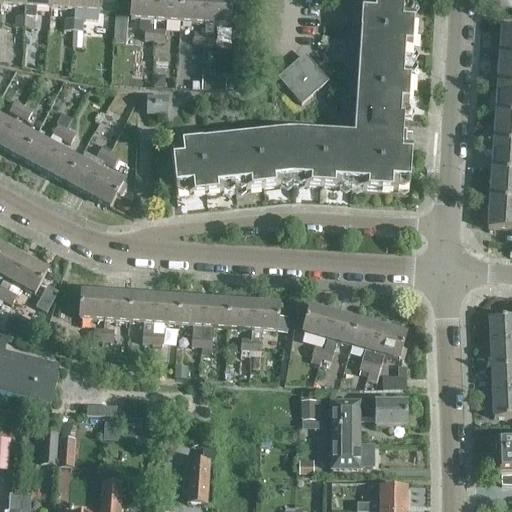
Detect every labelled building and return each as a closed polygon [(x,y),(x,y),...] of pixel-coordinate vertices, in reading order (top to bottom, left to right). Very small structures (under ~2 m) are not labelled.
[(25,9),(25,0),(1,0),(1,8),(25,9)] [(25,0),(25,9),(24,19),(24,30),(32,31),(34,10),(49,11),(49,0),(25,0)] [(49,0),(49,11),(73,12),(73,0),(49,0)] [(73,0),(73,12),(74,12),(98,14),(99,0),(73,0)] [(131,0),(130,22),(155,24),(157,0),(131,0)] [(157,0),(155,24),(180,25),(181,0),(157,0)] [(181,0),(180,25),(205,27),(206,0),(181,0)] [(232,1),(212,0),(206,0),(205,27),(230,28),(232,1)] [(172,155),(175,193),(175,195),(188,193),(189,199),(223,196),(222,192),(246,190),(246,193),(280,189),(280,186),(292,184),(305,186),(305,189),(339,191),(339,187),(363,189),(362,193),(396,195),(397,189),(409,189),(412,151),(401,150),(403,110),(408,111),(410,76),(407,76),(408,53),(412,53),(414,19),(408,19),(409,6),(369,4),(369,9),(362,8),(354,139),(294,136),(288,136),(176,147),(177,154),(172,155)] [(15,30),(24,31),(24,30),(24,19),(15,19),(15,30)] [(73,34),(74,22),(64,22),(63,34),(73,34)] [(74,22),(73,34),(82,35),(83,23),(74,22)] [(511,31),(501,31),(499,60),(511,61),(511,31)] [(154,45),(155,33),(145,32),(144,44),(154,45)] [(155,33),(154,45),(164,45),(165,33),(155,33)] [(203,48),(204,36),(194,35),(193,47),(203,48)] [(204,36),(203,48),(213,49),(214,36),(204,36)] [(511,61),(499,60),(497,89),(511,89),(511,61)] [(301,107),(328,83),(313,67),(306,66),(287,82),(286,90),(301,107)] [(234,77),(209,76),(209,89),(233,90),(234,77)] [(495,117),(511,118),(511,89),(497,89),(495,117)] [(147,117),(166,118),(167,101),(148,101),(147,117)] [(18,120),(24,109),(15,105),(9,115),(18,120)] [(24,109),(18,120),(27,125),(32,114),(24,109)] [(64,116),(48,146),(36,139),(23,163),(44,175),(57,151),(58,151),(62,144),(61,143),(67,133),(73,121),(64,116)] [(493,146),(511,146),(511,118),(495,117),(493,146)] [(0,120),(0,151),(1,152),(14,128),(0,120)] [(1,152),(13,158),(23,163),(36,139),(14,128),(1,152)] [(61,143),(62,144),(70,148),(75,138),(67,133),(61,143)] [(491,174),(511,175),(511,146),(493,146),(491,174)] [(79,163),(58,151),(57,151),(44,175),(66,187),(79,163)] [(109,157),(102,153),(101,152),(96,161),(105,165),(109,157)] [(119,162),(109,157),(105,165),(114,170),(119,162)] [(66,187),(86,197),(88,199),(101,175),(79,163),(66,187)] [(511,175),(491,174),(489,203),(511,204),(511,175)] [(120,199),(123,193),(126,188),(101,175),(88,199),(110,210),(117,197),(120,199)] [(511,204),(489,203),(487,232),(511,233),(511,204)] [(0,279),(12,286),(25,261),(4,250),(0,256),(0,279)] [(48,273),(25,261),(12,286),(34,298),(48,273)] [(0,303),(2,304),(8,294),(0,289),(0,303)] [(8,294),(2,304),(11,309),(17,299),(8,294)] [(79,323),(105,324),(106,296),(81,295),(79,323)] [(105,324),(129,326),(131,298),(106,296),(105,324)] [(152,348),(153,336),(154,328),(155,299),(131,298),(129,326),(143,327),(142,347),(152,348)] [(178,329),(180,301),(155,299),(154,328),(178,329)] [(201,351),(204,303),(180,301),(178,329),(193,330),(191,350),(201,351)] [(204,303),(201,351),(212,351),(213,331),(227,332),(229,304),(204,303)] [(229,304),(227,332),(242,333),(252,334),(254,306),(229,304)] [(279,308),(254,306),(250,354),(261,355),(262,335),(277,336),(279,308)] [(303,337),(327,344),(334,316),(310,310),(303,337)] [(327,344),(350,350),(358,323),(334,316),(327,344)] [(511,320),(489,322),(490,347),(511,346),(511,320)] [(359,373),(369,376),(382,330),(358,323),(350,350),(365,354),(359,373)] [(406,337),(382,330),(369,376),(367,382),(377,385),(384,360),(398,364),(406,337)] [(103,345),(104,333),(94,332),(93,344),(103,345)] [(104,333),(103,345),(113,346),(114,333),(104,333)] [(163,337),(153,336),(152,348),(162,349),(163,337)] [(4,354),(5,346),(5,344),(0,342),(0,394),(50,407),(57,378),(56,378),(59,368),(4,354)] [(251,344),(241,343),(240,353),(250,354),(251,344)] [(511,346),(490,347),(491,372),(511,370),(511,346)] [(321,363),(324,352),(315,350),(312,360),(321,363)] [(324,352),(321,363),(331,365),(334,355),(324,352)] [(384,391),(408,391),(407,368),(398,368),(398,378),(383,378),(384,391)] [(511,370),(491,372),(492,396),(511,395),(511,370)] [(511,420),(511,395),(492,396),(493,421),(511,420)] [(314,403),(300,403),(300,422),(314,422),(314,403)] [(359,422),(358,406),(331,406),(331,473),(359,473),(359,470),(373,471),(373,450),(359,450),(359,422)] [(358,406),(359,422),(375,422),(375,430),(406,430),(406,406),(358,406)] [(43,434),(41,468),(55,469),(57,435),(43,434)] [(9,441),(0,440),(0,471),(6,472),(9,441)] [(60,441),(58,471),(73,471),(75,442),(60,441)] [(498,476),(501,476),(501,489),(511,489),(511,441),(496,442),(498,476)] [(207,507),(210,464),(190,462),(187,506),(207,507)] [(120,511),(122,484),(102,483),(100,511),(120,511)] [(356,511),(405,511),(406,491),(379,490),(379,505),(369,505),(369,507),(357,506),(356,511)] [(19,511),(20,507),(21,497),(9,496),(8,511),(19,511)] [(29,511),(31,498),(21,497),(20,507),(19,511),(29,511)]
